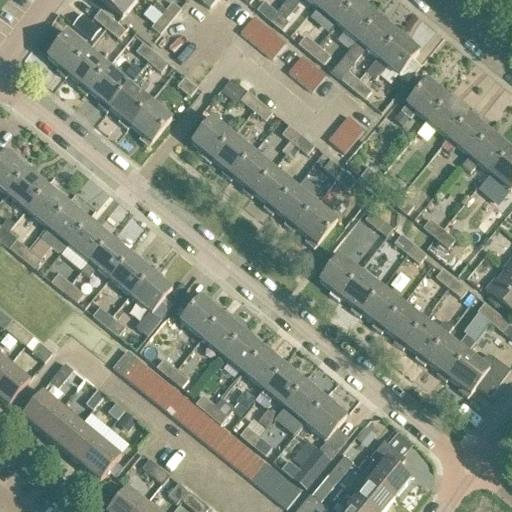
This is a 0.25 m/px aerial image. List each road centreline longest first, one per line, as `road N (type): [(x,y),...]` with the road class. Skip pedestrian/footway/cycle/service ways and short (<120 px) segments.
road 1 (residential): [(0,89),(469,469)]
road 2 (unclassified): [(511,80),(412,4)]
